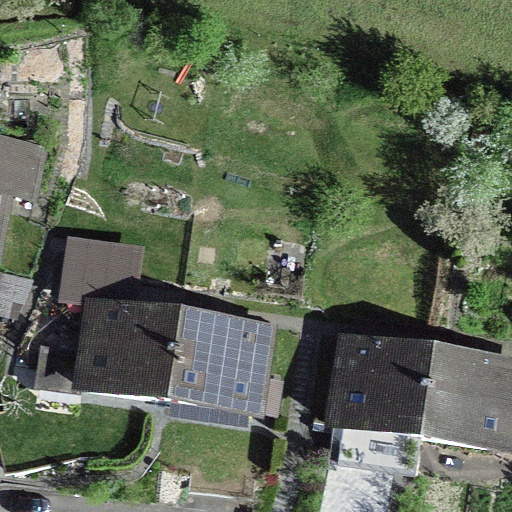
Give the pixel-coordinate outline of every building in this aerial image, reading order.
[(39,153),(0,145),(0,316),(12,319),(28,284),(0,279),(0,203),(1,196),(30,201),(39,153)] [(264,339),(211,331),(143,321),(89,314),(78,395),(252,420),(264,339)] [(511,402),(511,373),(456,366),(403,358),(342,350),(330,431),(504,456),(511,402)] [(74,464),(59,401),(0,415),(0,434),(11,479),(74,464)] [(511,511),(511,506),(472,502),(470,511),(511,511)]
